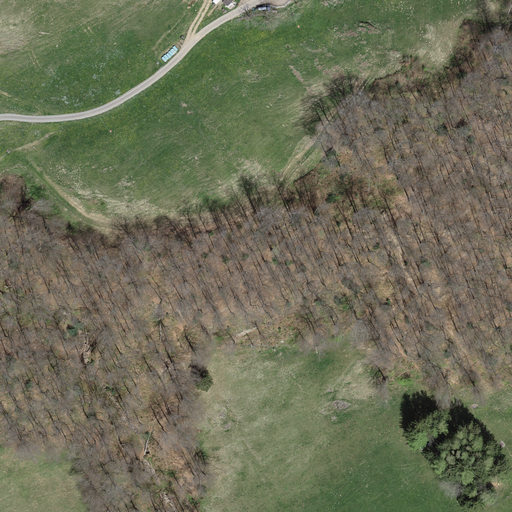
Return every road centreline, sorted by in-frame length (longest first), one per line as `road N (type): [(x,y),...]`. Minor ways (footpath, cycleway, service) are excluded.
road 1 (track): [(307,139),(268,198),(214,218),(115,225),(81,213),(27,165),(0,167)]
road 2 (track): [(0,165),(45,140),(57,119),(0,94)]
